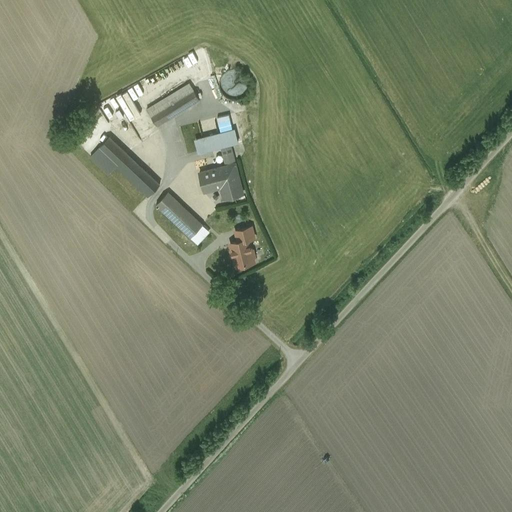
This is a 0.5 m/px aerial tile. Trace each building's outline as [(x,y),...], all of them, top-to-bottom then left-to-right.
[(250,91),(251,85),(249,79),(246,74),(241,70),(235,69),(229,70),(224,74),(220,79),(219,85),(220,91),(224,96),(229,100),(235,101),(241,100),(246,96),(250,91)] [(190,83),(147,109),(151,115),(193,89),(190,83)] [(193,89),(151,115),(157,125),(200,100),(193,89)] [(204,117),(179,123),(187,155),(222,146),(230,144),(238,142),(232,118),(211,124),(206,125),(204,117)] [(105,132),(93,144),(97,149),(109,136),(105,132)] [(109,136),(97,149),(115,166),(148,196),(160,184),(109,136)] [(230,144),(222,146),(226,163),(234,161),(230,144)] [(115,166),(97,149),(91,156),(108,173),(115,166)] [(235,163),(199,172),(204,191),(221,186),(224,198),(243,193),(235,163)] [(168,192),(156,204),(166,214),(178,201),(168,192)] [(178,201),(166,214),(191,237),(203,224),(178,201)] [(251,250),(248,239),(230,243),(236,266),(254,262),(253,258),(254,257),(252,250),(251,250)]
